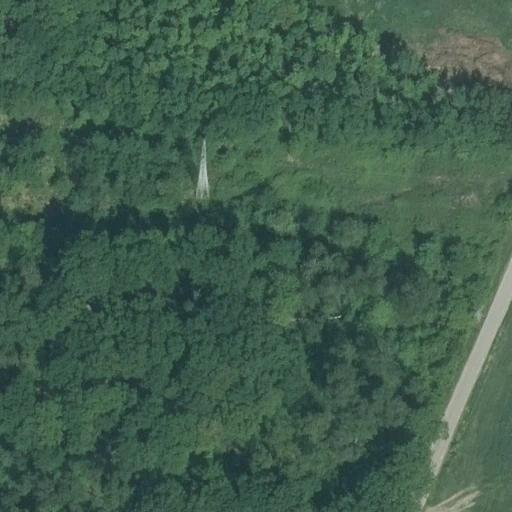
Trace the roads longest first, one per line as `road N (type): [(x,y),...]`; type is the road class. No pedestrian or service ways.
road 1 (track): [(511,112),(272,0)]
road 2 (unclassified): [(511,277),(414,511)]
